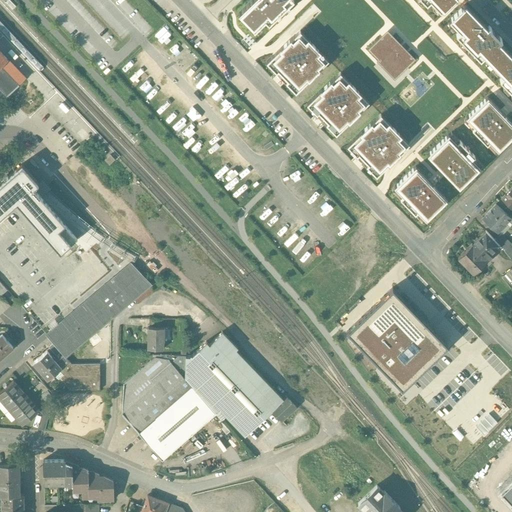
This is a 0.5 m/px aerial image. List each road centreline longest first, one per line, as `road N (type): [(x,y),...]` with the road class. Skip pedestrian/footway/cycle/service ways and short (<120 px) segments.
road 1 (residential): [(197,15),(419,249)]
road 2 (residential): [(99,455),(113,416),(118,317),(174,309)]
road 3 (residential): [(265,466),(181,488),(99,455)]
road 4 (residential): [(419,249),(511,347)]
road 5 (residential): [(419,249),(511,159)]
